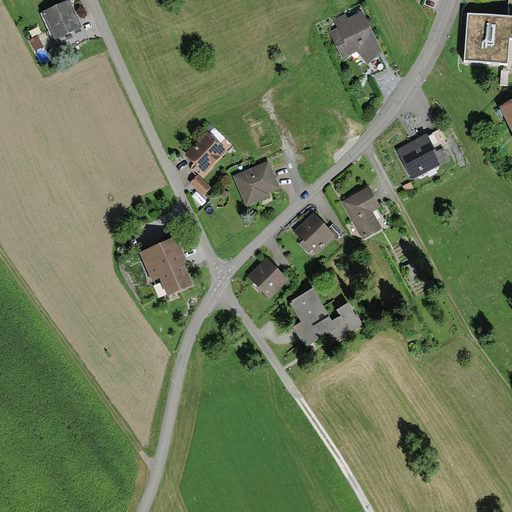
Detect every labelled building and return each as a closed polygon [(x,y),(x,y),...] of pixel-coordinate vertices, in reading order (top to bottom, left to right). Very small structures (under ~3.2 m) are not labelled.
[(69,0),(68,0),(43,11),(55,39),(59,37),(65,51),(90,40),(80,17),(78,18),(77,15),(69,0)] [(511,0),(509,0),(508,18),(470,16),(467,64),(511,67),(511,59),(511,0)] [(338,28),(330,32),(343,61),(353,54),(359,54),(369,65),(384,52),(363,13),(349,19),(347,14),(334,20),(338,28)] [(37,36),(30,40),(36,51),(43,46),(37,36)] [(511,102),(501,108),(511,132),(511,102)] [(256,148),(278,140),(265,106),(243,114),(256,148)] [(428,134),(396,151),(412,180),(450,160),(442,144),(435,148),(434,145),(446,140),(441,130),(429,136),(428,134)] [(205,173),(228,150),(207,132),(185,155),(205,173)] [(269,161),(234,177),(247,207),(271,197),(269,194),(281,190),(269,161)] [(197,177),(190,184),(203,195),(209,188),(197,177)] [(371,187),(344,201),(362,238),(383,228),(374,211),(381,207),(371,187)] [(314,213),(294,232),(315,253),(336,234),(314,213)] [(168,296),(194,284),(185,264),(187,263),(177,238),(139,254),(155,286),(161,282),(168,296)] [(266,258),(247,277),(271,299),(289,280),(266,258)] [(334,321),(313,289),(290,303),(301,323),(292,328),(306,347),(323,336),(329,345),(362,325),(349,304),(336,311),(340,317),(334,321)]
